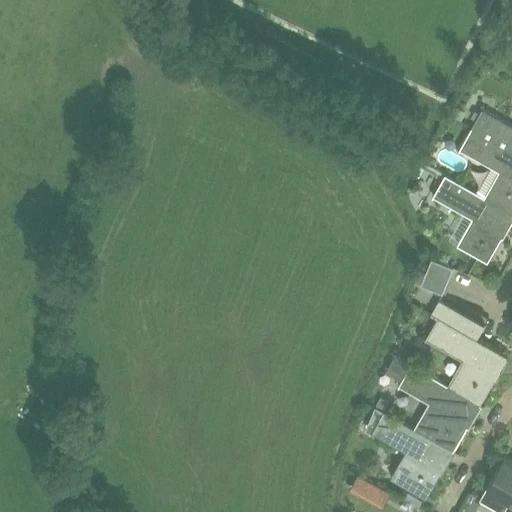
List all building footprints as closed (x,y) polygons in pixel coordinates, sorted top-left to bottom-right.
[(511,125),(483,109),(472,128),(511,150),(511,125)] [(498,171),(484,196),(511,211),(511,150),(472,128),(460,150),(498,171)] [(488,261),(511,218),(511,211),(484,196),(446,174),(433,196),(472,218),(457,244),(488,261)] [(448,279),(453,266),(431,258),(426,271),(448,279)] [(422,282),(421,284),(443,293),(448,279),(426,271),(422,282)] [(477,338),(484,324),(439,298),(431,312),(438,316),(425,338),(467,363),(453,388),(479,403),(507,355),(477,338)] [(430,401),(414,428),(426,435),(452,450),(479,403),(453,388),(411,363),(400,383),(430,401)] [(375,406),(383,410),(388,402),(380,397),(375,406)] [(368,431),(404,452),(390,477),(425,497),(452,450),(426,435),(375,406),(365,429),(368,431)] [(478,498),(502,511),(511,493),(511,460),(503,456),(478,498)]
